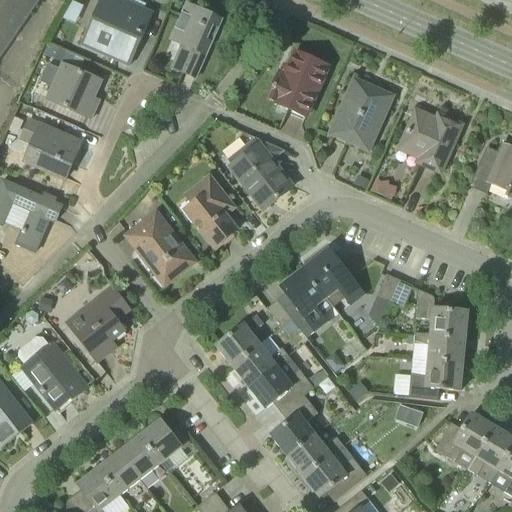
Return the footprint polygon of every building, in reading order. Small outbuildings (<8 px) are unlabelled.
[(0,0),(0,59),(40,0),(0,0)] [(151,15),(142,11),(120,2),(116,0),(101,0),(81,45),(129,66),(151,15)] [(205,55),(220,21),(186,6),(180,18),(175,29),(169,43),(180,48),(170,71),(194,81),(205,55)] [(101,83),(78,73),(69,69),(70,67),(79,71),(83,62),(48,46),(43,56),(61,64),(44,100),(91,121),(96,108),(91,105),(101,83)] [(279,74),(267,102),(305,119),(328,68),(294,53),(283,76),(279,74)] [(328,137),(368,155),(393,97),(353,80),(328,137)] [(436,121),(415,112),(397,153),(403,156),(403,157),(440,174),(460,127),(438,117),(436,121)] [(65,181),(80,144),(38,126),(27,120),(19,140),(29,145),(22,162),(65,181)] [(290,190),(270,164),(283,153),(254,140),(227,161),(231,167),(265,210),(290,190)] [(486,148),(479,164),(497,172),(491,186),(511,195),(511,149),(504,146),(500,154),(486,148)] [(236,233),(223,216),(232,209),(207,177),(182,196),(189,205),(184,210),(214,250),(236,233)] [(369,181),(357,177),(353,185),(365,190),(369,181)] [(0,228),(2,229),(12,207),(28,214),(14,246),(34,254),(49,221),(55,224),(61,208),(0,181),(0,182),(0,228)] [(139,248),(136,250),(166,288),(193,266),(171,239),(175,237),(157,214),(129,235),(139,248)] [(304,271),(327,301),(338,291),(351,308),(365,297),(329,251),(304,271)] [(317,308),(327,301),(304,271),(281,289),(286,295),(277,302),(292,321),(306,340),(330,324),(317,308)] [(400,281),(387,276),(377,298),(390,304),(400,281)] [(403,310),(412,289),(413,287),(400,281),(390,304),(403,310)] [(125,333),(117,322),(129,312),(111,289),(66,322),(96,365),(111,354),(106,347),(125,333)] [(432,299),(418,292),(417,308),(416,319),(430,321),(430,336),(466,340),(469,313),(433,310),(434,302),(432,299)] [(38,311),(50,314),(53,302),(41,299),(38,311)] [(282,329),(292,321),(277,302),(267,310),(282,329)] [(232,369),(261,346),(252,334),(263,325),(256,316),(216,348),(232,369)] [(415,334),(414,345),(429,346),(427,362),(463,366),(466,340),(430,336),(415,334)] [(51,343),(48,346),(43,340),(36,339),(19,352),(18,359),(23,366),(21,367),(56,413),(86,388),(51,343)] [(261,346),(232,369),(248,389),(277,367),(289,358),(282,349),(270,359),(261,346)] [(303,396),(313,389),(307,382),(289,358),(277,367),(248,389),(265,410),(273,404),(280,414),(303,396)] [(343,368),(336,358),(334,360),(332,358),(327,362),(335,373),(343,368)] [(409,399),(438,402),(439,391),(461,391),(463,366),(427,362),(424,376),(411,375),(409,399)] [(317,385),(312,378),(307,382),(313,389),(317,385)] [(0,449),(0,451),(33,426),(0,381),(0,449)] [(356,404),(362,399),(358,394),(352,399),(356,404)] [(287,458),(316,435),(307,423),(318,415),(303,396),(280,414),(287,423),(270,437),(287,458)] [(32,407),(26,400),(19,406),(25,413),(32,407)] [(435,451),(455,464),(468,472),(476,459),(495,428),(472,414),(463,431),(452,424),(435,451)] [(139,437),(160,466),(181,450),(183,453),(191,446),(177,429),(170,435),(160,421),(139,437)] [(468,472),(477,477),(490,485),(492,483),(498,472),(511,450),(511,438),(495,428),(476,459),(468,472)] [(316,435),(287,458),(303,479),(332,456),(332,457),(344,447),(337,439),(325,448),(316,435)] [(140,482),(160,466),(139,437),(118,454),(140,482)] [(511,450),(498,472),(492,483),(490,485),(511,497),(511,450)] [(140,482),(118,454),(98,469),(120,498),(140,482)] [(335,503),(368,478),(353,459),(341,467),(332,457),(332,456),(303,479),(319,500),(322,498),(323,500),(329,496),(335,503)] [(120,498),(98,469),(77,486),(81,491),(67,502),(81,511),(121,511),(127,508),(120,498)] [(396,487),(389,479),(381,486),(388,494),(396,487)] [(364,511),(362,509),(370,503),(362,492),(336,511),(364,511)] [(213,511),(224,504),(216,494),(196,509),(198,511),(213,511)] [(81,511),(67,502),(66,511),(81,511)]
